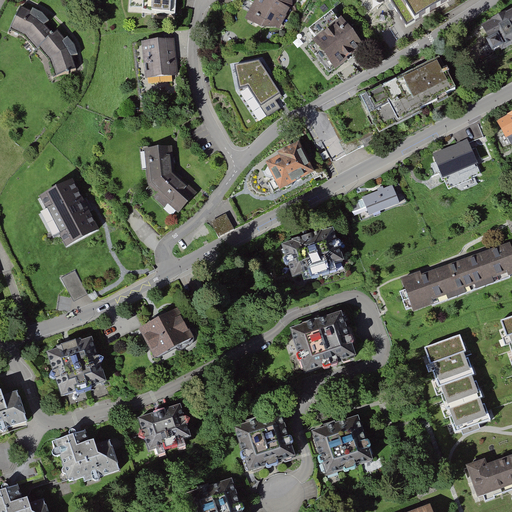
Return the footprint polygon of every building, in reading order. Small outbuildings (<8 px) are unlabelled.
[(130,0),(129,11),(141,13),(142,0),(130,0)] [(143,0),(142,13),(175,15),(176,0),(143,0)] [(254,0),(243,20),(270,37),(291,11),(291,0),(254,0)] [(389,0),(407,29),(453,0),(389,0)] [(35,18),(15,9),(5,29),(21,37),(35,50),(48,62),(53,77),(77,69),(68,47),(54,31),(35,18)] [(511,17),(508,9),(468,28),(482,56),(511,41),(511,17)] [(316,36),(312,40),(336,67),(361,46),(332,11),(311,29),(316,36)] [(172,38),(136,43),(142,82),(178,77),(172,38)] [(438,56),(358,95),(376,130),(457,93),(438,56)] [(254,59),(229,67),(234,91),(244,92),(255,112),(277,99),(254,59)] [(511,109),(487,122),(496,140),(503,137),(508,147),(511,145),(511,109)] [(295,144),(255,162),(270,193),(309,175),(295,144)] [(471,144),(434,160),(446,190),(483,175),(471,144)] [(170,150),(146,151),(149,189),(180,216),(194,198),(172,178),(170,150)] [(66,249),(97,232),(70,184),(39,200),(66,249)] [(392,189),(363,200),(370,219),(399,208),(392,189)] [(227,216),(211,224),(218,238),(234,230),(227,216)] [(333,237),(284,252),(293,284),(343,270),(333,237)] [(511,267),(503,243),(395,283),(406,313),(511,273),(511,267)] [(75,270),(61,278),(74,302),(88,294),(75,270)] [(176,313),(138,333),(154,363),(192,342),(176,313)] [(340,320),(292,336),(307,379),(354,363),(340,320)] [(511,324),(501,328),(511,357),(511,324)] [(426,351),(457,438),(490,427),(460,340),(426,351)] [(92,341),(46,357),(61,401),(107,386),(92,341)] [(0,432),(25,424),(15,394),(0,399),(0,432)] [(179,413),(140,425),(150,456),(189,444),(179,413)] [(280,418),(232,434),(247,477),(294,461),(280,418)] [(360,424),(313,440),(327,483),(374,467),(360,424)] [(85,434),(52,444),(67,490),(117,474),(108,444),(90,450),(85,434)] [(485,463),(465,470),(476,501),(511,488),(511,459),(487,469),(485,463)] [(240,511),(232,486),(184,502),(187,511),(240,511)] [(19,488),(0,492),(0,511),(45,511),(43,503),(25,508),(19,488)]
